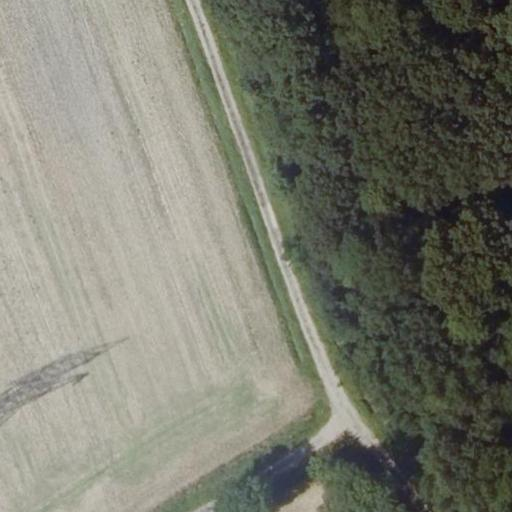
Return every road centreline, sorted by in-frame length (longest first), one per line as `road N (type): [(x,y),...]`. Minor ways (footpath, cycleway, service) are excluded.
road 1 (track): [(444,511),(380,406),(230,0)]
road 2 (track): [(222,511),(511,338)]
